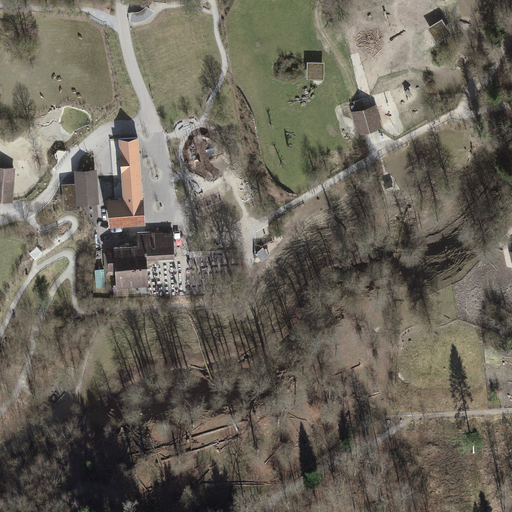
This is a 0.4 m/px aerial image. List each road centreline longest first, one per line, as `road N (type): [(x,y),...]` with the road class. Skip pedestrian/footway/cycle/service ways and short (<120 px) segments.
road 1 (track): [(0,411),(29,366),(37,320),(74,263),(62,254),(34,272),(0,336)]
road 2 (track): [(0,224),(26,215),(68,161),(112,124),(152,116)]
road 3 (track): [(34,272),(76,226),(71,218),(45,230),(26,215)]
